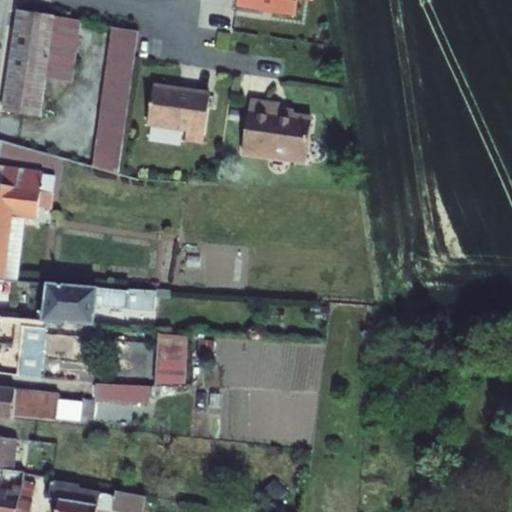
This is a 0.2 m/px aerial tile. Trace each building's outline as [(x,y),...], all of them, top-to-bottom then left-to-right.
[(252,0),(252,1),(312,9),(313,0),(252,0)] [(66,10),(26,5),(10,109),(50,115),(55,78),(82,82),(93,13),(66,10)] [(123,17),(97,160),(123,167),(125,167),(146,50),(152,20),(123,17)] [(163,76),(155,113),(190,119),(188,129),(210,133),(218,86),(163,76)] [(261,93),(252,146),(315,156),(321,115),(287,108),(289,98),(261,93)] [(51,168),(3,163),(0,185),(0,277),(24,279),(31,213),(46,215),(47,207),(60,209),(62,191),(49,189),(51,168)] [(65,170),(51,168),(49,189),(62,191),(65,170)] [(111,287),(57,282),(54,321),(58,321),(78,322),(105,324),(107,303),(158,307),(160,291),(111,287)] [(12,317),(0,316),(0,371),(37,375),(54,376),(56,354),(58,321),(54,321),(12,317)] [(180,330),(176,383),(183,383),(206,386),(210,333),(180,330)] [(129,384),(119,385),(119,402),(172,401),(172,384),(129,384)] [(0,414),(89,424),(92,396),(0,386),(0,414)] [(0,435),(0,472),(14,474),(14,468),(34,471),(38,439),(0,435)] [(0,472),(0,511),(31,511),(33,504),(38,484),(40,475),(40,472),(34,471),(14,468),(14,474),(0,472)] [(75,502),(73,511),(123,511),(124,509),(142,511),(154,511),(157,497),(128,491),(126,499),(78,491),(79,485),(66,482),(63,499),(75,502)]
